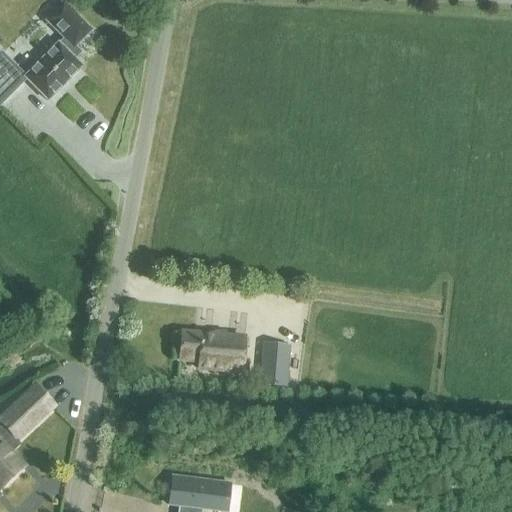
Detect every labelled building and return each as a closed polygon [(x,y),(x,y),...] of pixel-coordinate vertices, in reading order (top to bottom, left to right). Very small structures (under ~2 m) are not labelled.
[(24,79),(23,80),(24,81),(45,102),(46,103),(48,102),(47,102),(79,70),(80,69),(79,68),(72,62),(79,55),(73,50),(77,45),(89,33),(62,6),(45,23),(63,42),(57,47),(56,46),(55,47),(55,48),(24,79)] [(0,106),(14,92),(0,78),(0,106)] [(224,372),(240,374),(243,340),(181,335),(179,361),(198,363),(197,370),(219,372),(219,376),(224,377),(224,372)] [(262,385),(281,387),(284,356),(265,354),(262,385)] [(9,451),(7,449),(14,442),(14,443),(52,408),(34,389),(0,420),(0,489),(22,469),(9,455),(8,455),(9,451)] [(171,479),(168,507),(209,511),(226,511),(229,486),(171,479)]
